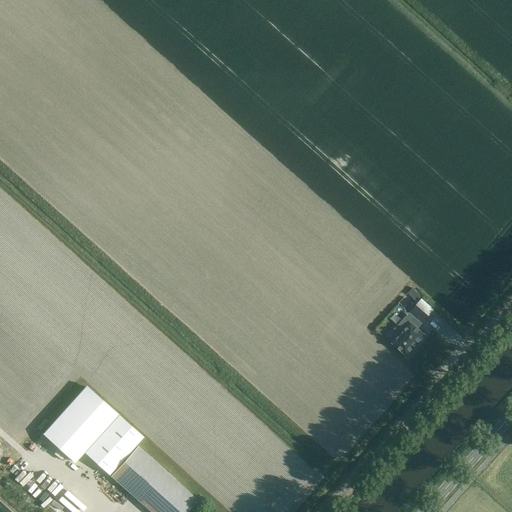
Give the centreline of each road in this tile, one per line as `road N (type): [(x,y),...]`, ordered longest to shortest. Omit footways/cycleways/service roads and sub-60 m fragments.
road 1 (tertiary): [(330,511),(511,308)]
road 2 (secondary): [(426,511),(511,416)]
